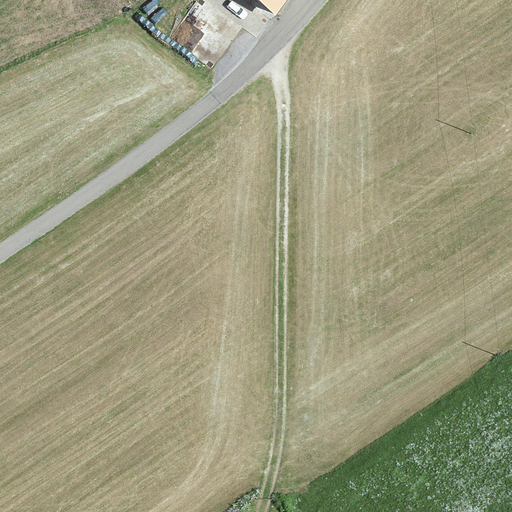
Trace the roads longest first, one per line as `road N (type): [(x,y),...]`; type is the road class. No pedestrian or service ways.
road 1 (track): [(269,48),(284,105),(279,407),(264,511)]
road 2 (unclassified): [(313,0),(178,127),(0,251)]
